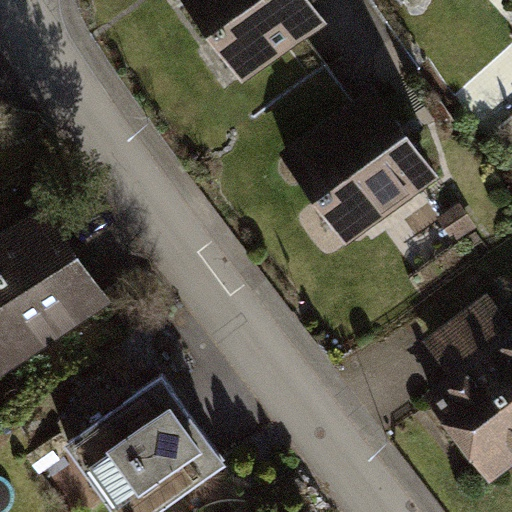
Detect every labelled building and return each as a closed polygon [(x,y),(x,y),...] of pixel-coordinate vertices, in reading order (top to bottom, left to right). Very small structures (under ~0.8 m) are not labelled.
[(185,0),(244,79),(329,17),(316,0),(185,0)] [(279,148),(346,240),(439,172),(372,80),(279,148)] [(41,200),(0,228),(0,368),(107,294),(41,200)] [(448,372),(451,376),(511,328),(511,323),(511,321),(487,290),(422,338),(448,372)] [(448,372),(425,390),(493,477),(511,461),(511,320),(511,321),(511,323),(511,328),(451,376),(448,372)] [(147,511),(226,454),(161,368),(67,437),(121,511),(147,511)]
